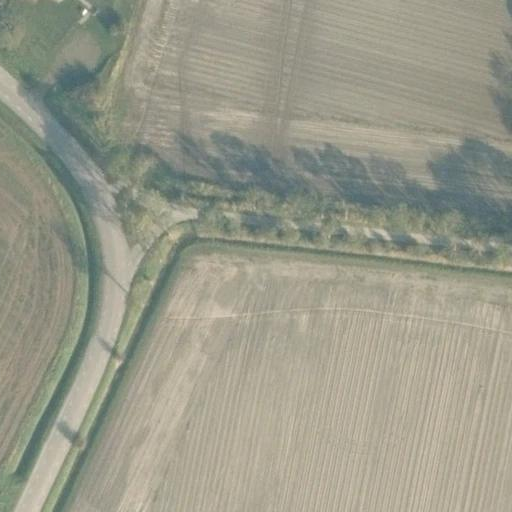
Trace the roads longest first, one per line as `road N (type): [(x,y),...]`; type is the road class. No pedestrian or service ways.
road 1 (secondary): [(27,511),(87,384),(117,287),(116,265),(87,177),(66,146),(0,86)]
road 2 (unknown): [(171,218),(511,253)]
